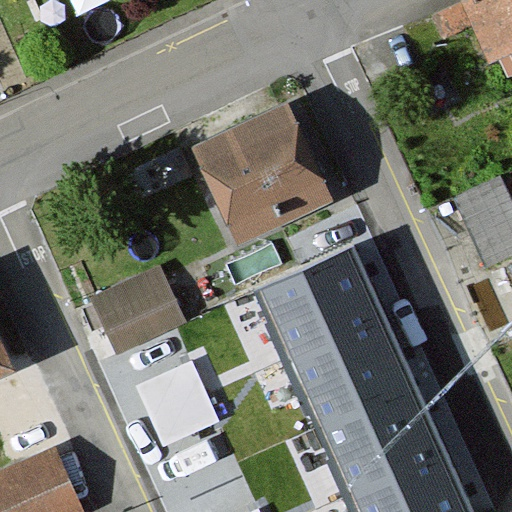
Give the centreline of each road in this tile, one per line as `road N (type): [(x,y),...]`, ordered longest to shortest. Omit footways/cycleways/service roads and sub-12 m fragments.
road 1 (residential): [(511,471),(303,18)]
road 2 (residential): [(0,163),(303,18)]
road 3 (residential): [(138,511),(0,209)]
